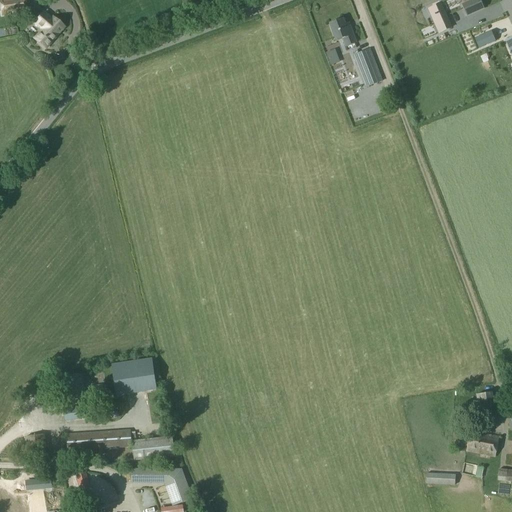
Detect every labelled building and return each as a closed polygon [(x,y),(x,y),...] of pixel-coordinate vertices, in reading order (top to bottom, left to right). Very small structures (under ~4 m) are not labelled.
[(24,0),(0,0),(0,14),(26,11),(24,0)] [(471,0),(471,1),(462,5),(467,16),(483,9),(478,0),(471,0)] [(44,13),(36,22),(44,29),(40,33),(50,42),(63,27),(53,18),(52,20),(44,13)] [(343,19),(330,24),(336,41),(343,38),(346,47),(356,43),(350,26),(346,28),(343,19)] [(491,31),(474,39),(479,49),(495,42),(491,31)] [(370,49),(353,55),(365,88),(383,82),(370,49)] [(352,105),(366,100),(364,95),(350,100),(352,105)] [(152,360),(112,366),(116,395),(156,389),(152,360)] [(83,374),(67,377),(69,396),(85,394),(83,374)] [(105,385),(92,387),(93,397),(106,395),(105,385)] [(493,392),(476,394),(480,421),(497,418),(493,392)] [(93,405),(63,409),(65,421),(95,417),(93,405)] [(159,407),(154,409),(158,421),(163,420),(159,407)] [(455,416),(454,423),(462,424),(463,417),(455,416)] [(131,430),(67,434),(68,452),(133,447),(132,441),(133,441),(131,430)] [(473,432),(467,451),(495,457),(499,437),(473,432)] [(45,435),(24,437),(27,460),(48,458),(45,435)] [(132,441),(133,447),(134,461),(175,457),(173,437),(133,441),(132,441)] [(468,475),(476,477),(478,466),(470,465),(468,475)] [(511,470),(500,469),(497,480),(511,482),(511,470)] [(192,500),(182,471),(132,471),(132,483),(165,483),(174,507),(192,500)] [(88,472),(77,475),(82,494),(92,492),(88,472)] [(427,474),(426,484),(455,486),(456,475),(427,474)] [(92,492),(82,494),(86,510),(96,507),(92,492)]
